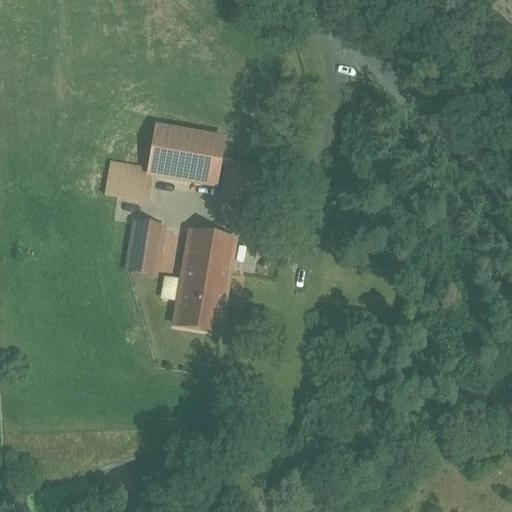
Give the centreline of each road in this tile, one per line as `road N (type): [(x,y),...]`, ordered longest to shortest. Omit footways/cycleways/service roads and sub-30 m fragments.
road 1 (unclassified): [(511,202),(294,0)]
road 2 (track): [(511,399),(266,478)]
